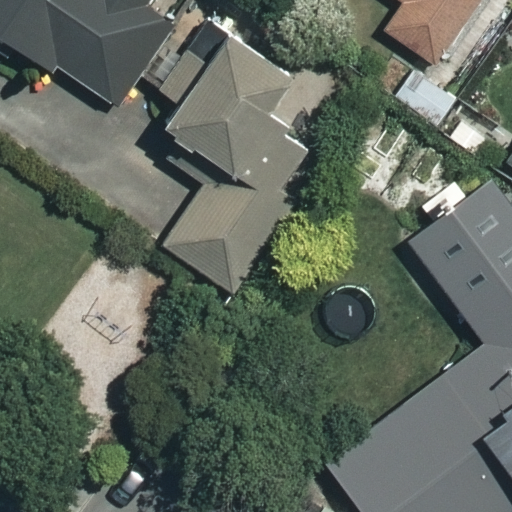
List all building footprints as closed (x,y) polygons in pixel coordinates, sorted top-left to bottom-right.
[(0,0),(0,55),(6,59),(12,50),(49,75),(55,66),(117,108),(173,25),(146,7),(150,0),(0,0)] [(395,0),(401,3),(382,30),(434,66),(481,0),(395,0)] [(176,139),(163,159),(201,184),(160,245),(234,294),(297,201),(281,191),(307,151),(284,135),(289,129),(267,115),(293,77),(202,16),(153,89),(177,105),(161,129),(176,139)] [(455,98),(411,69),(393,96),(436,126),(455,98)] [(511,511),(511,202),(492,175),(464,196),(453,180),(419,205),(431,221),(405,241),(481,342),(321,462),(358,511),(511,511)]
